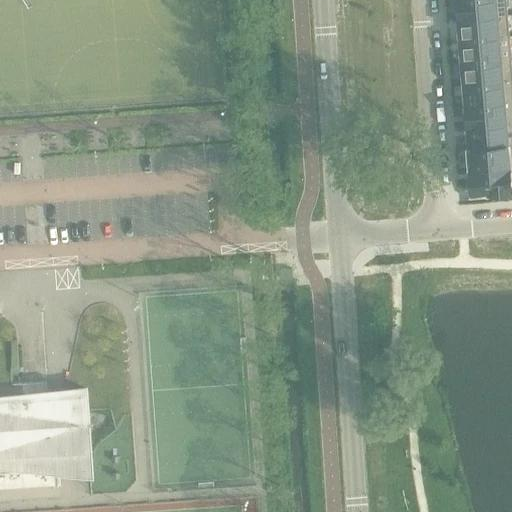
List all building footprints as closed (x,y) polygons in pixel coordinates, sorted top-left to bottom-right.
[(506,0),(456,0),(458,20),(508,16),(506,0)] [(508,16),(458,20),(460,41),(510,37),(508,16)] [(510,37),(460,41),(462,63),(511,59),(510,37)] [(511,65),(511,59),(462,63),(463,84),(511,80),(511,65)] [(511,80),(463,84),(465,106),(511,101),(511,80)] [(511,101),(465,106),(467,127),(511,123),(511,101)] [(511,123),(467,127),(469,149),(511,145),(511,123)] [(511,145),(469,149),(470,171),(511,167),(511,145)] [(511,167),(470,171),(472,194),(490,192),(490,194),(511,191),(511,167)] [(64,397),(0,401),(0,459),(90,453),(86,389),(85,389),(64,397)]
